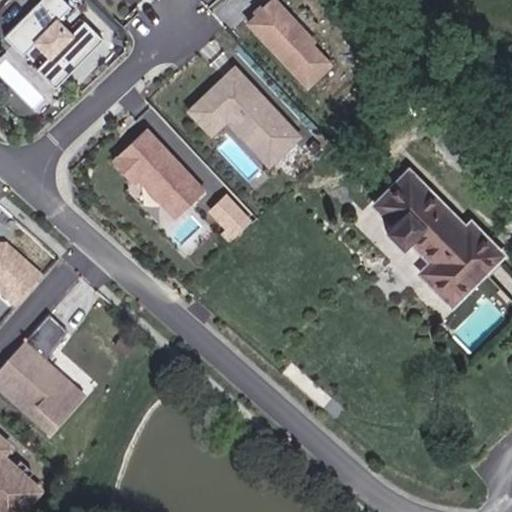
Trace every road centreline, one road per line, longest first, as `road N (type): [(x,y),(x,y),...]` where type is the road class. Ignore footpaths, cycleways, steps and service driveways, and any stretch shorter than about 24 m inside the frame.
road 1 (residential): [(416,511),(350,472),(17,175)]
road 2 (residential): [(177,26),(17,175)]
